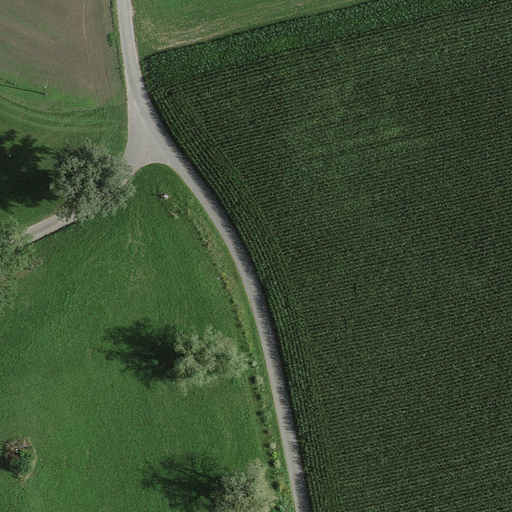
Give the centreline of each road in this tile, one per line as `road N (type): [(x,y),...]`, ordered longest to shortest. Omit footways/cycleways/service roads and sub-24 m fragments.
road 1 (unclassified): [(305,511),(261,301),(231,235),(140,102),(124,0)]
road 2 (track): [(0,253),(67,220),(165,148)]
